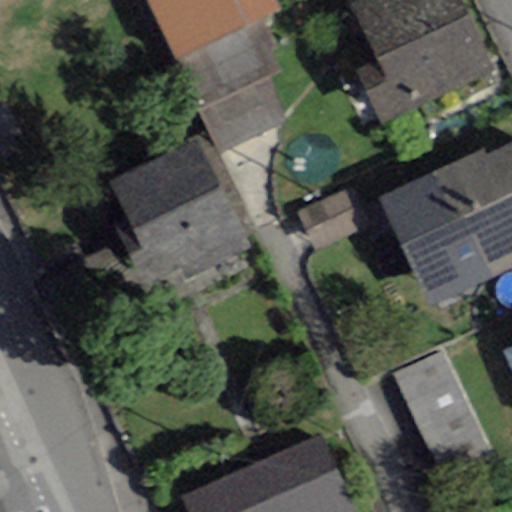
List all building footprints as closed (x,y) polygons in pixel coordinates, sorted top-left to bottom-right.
[(280,10),(275,0),(146,0),(176,61),(262,19),(280,10)] [(495,71),(460,0),(360,0),(350,5),(377,61),(354,72),(381,126),(495,71)] [(278,73),(268,51),(276,47),(262,19),(176,61),(198,112),(269,77),(278,73)] [(269,77),(198,112),(219,156),(290,122),(269,77)] [(156,280),(180,268),(185,279),(249,248),(196,141),(109,184),(156,280)] [(379,199),(431,307),(511,268),(511,144),(486,157),(482,149),(379,199)] [(350,188),(296,213),(314,252),(368,228),(350,188)] [(491,454),(443,353),(392,377),(440,478),(491,454)] [(320,435),(180,497),(186,511),(355,511),(353,506),(320,435)]
